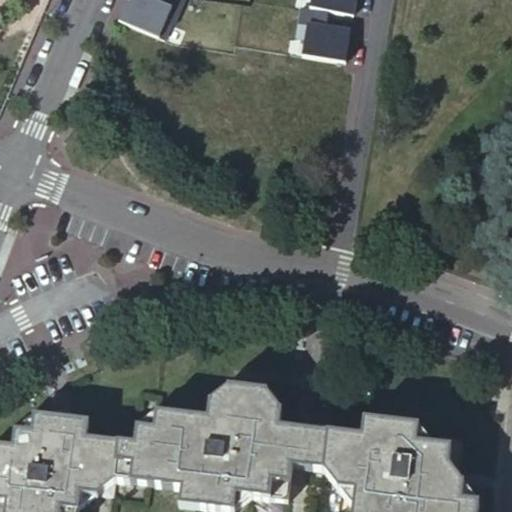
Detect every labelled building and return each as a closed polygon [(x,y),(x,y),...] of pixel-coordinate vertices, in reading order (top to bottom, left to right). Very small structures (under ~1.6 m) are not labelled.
[(153,0),(152,3),(146,0),(129,0),(120,25),(166,44),(172,27),(175,28),(186,0),(185,0),(153,0)] [(311,0),(309,11),(328,14),(352,18),(355,0),(311,0)] [(309,11),(301,10),(296,40),(304,41),(301,59),(345,66),(350,33),(325,29),(328,14),(309,11)] [(222,386),(205,403),(240,407),(242,390),(222,386)] [(261,392),(242,390),(240,407),(205,403),(203,421),(151,414),(149,433),(132,430),(130,447),(81,440),(83,424),(30,417),(28,434),(11,432),(9,449),(0,448),(0,511),(73,511),(75,495),(92,497),(94,481),(112,484),(114,482),(180,490),(178,507),(215,511),(231,511),(233,496),(284,502),(288,469),(340,474),(338,492),(355,494),(353,511),(475,511),(476,506),(458,504),(461,487),(443,484),(447,450),(411,445),(413,428),(360,421),(357,439),(273,428),(275,412),(258,409),(261,392)]
